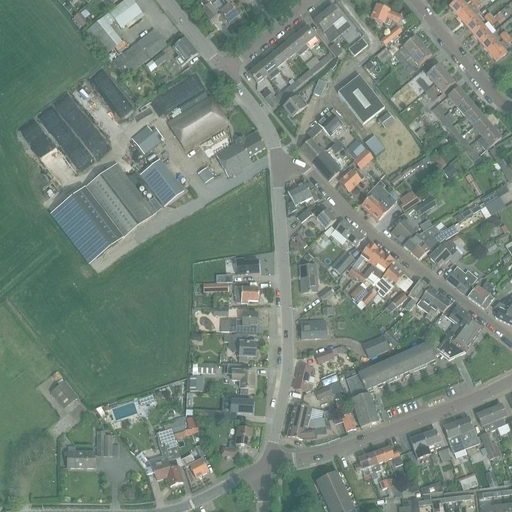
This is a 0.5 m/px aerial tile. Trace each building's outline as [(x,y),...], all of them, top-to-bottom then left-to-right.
[(130,0),(128,0),(122,5),(110,14),(122,29),(142,14),(130,0)] [(238,17),(224,0),(219,0),(217,2),(224,10),(220,14),(228,25),(238,17)] [(458,0),(449,8),(457,18),(468,9),(460,0),(458,0)] [(482,4),(478,0),(472,5),(473,6),(469,10),(468,9),(457,18),(465,27),(475,18),(480,14),(476,9),(482,4)] [(199,7),(202,10),(211,21),(218,15),(206,1),(199,7)] [(371,19),(384,25),(385,27),(389,28),(390,28),(393,22),(398,25),(401,17),(376,6),(371,19)] [(352,23),(348,26),(333,7),(323,15),(341,36),(350,29),(354,34),(358,31),(352,23)] [(484,18),(487,23),(493,18),(489,13),(484,18)] [(72,20),(79,30),(82,27),(83,28),(88,24),(84,19),(80,14),(74,18),(72,20)] [(341,36),(323,15),(314,22),(332,44),(341,36)] [(465,27),(473,36),(483,27),(475,18),(465,27)] [(497,23),(493,18),(487,23),(491,27),(497,23)] [(473,36),(480,45),(491,36),(495,32),(491,27),(487,23),(483,27),(473,36)] [(307,28),(297,36),(305,46),(315,37),(307,28)] [(397,28),(390,34),(381,42),(385,47),(402,33),(397,28)] [(154,31),(147,37),(114,63),(126,78),(167,46),(154,31)] [(499,36),(503,41),(509,36),(505,31),(499,36)] [(297,36),(287,44),(295,54),(298,57),(308,50),(305,46),(297,36)] [(480,45),(488,54),(499,46),(491,36),(480,45)] [(511,41),(511,40),(509,36),(503,41),(507,46),(511,41)] [(394,56),(402,66),(423,47),(415,38),(402,49),(403,49),(394,56)] [(185,39),(177,45),(173,49),(179,57),(175,60),(181,68),(198,55),(185,39)] [(348,50),(354,58),(368,47),(362,40),(348,50)] [(287,44),(277,52),(285,62),(295,54),(287,44)] [(335,44),(330,48),(337,58),(343,54),(335,44)] [(499,46),(488,54),(496,64),(506,55),(499,46)] [(423,47),(402,66),(410,75),(431,57),(423,47)] [(376,57),(383,65),(392,57),(386,49),(376,57)] [(277,52),(268,60),(276,69),(285,62),(277,52)] [(329,55),(319,63),(322,67),(332,59),(329,55)] [(258,68),(266,78),(270,82),(280,74),(276,69),(268,60),(258,68)] [(322,67),(319,63),(309,70),(313,75),(322,67)] [(426,77),(434,87),(447,75),(439,66),(426,77)] [(266,78),(258,68),(249,75),(257,85),(266,78)] [(313,75),(309,70),(299,78),(303,83),(313,75)] [(447,75),(434,87),(442,96),(455,85),(447,75)] [(338,94),(363,126),(384,109),(359,77),(338,94)] [(303,83),(299,78),(290,86),(294,90),(303,83)] [(430,90),(422,80),(418,84),(426,94),(430,90)] [(313,95),(321,98),(326,84),(319,81),(313,95)] [(294,90),(290,86),(280,94),(284,98),(294,90)] [(447,99),(455,109),(467,99),(459,89),(447,99)] [(438,99),(430,90),(426,94),(434,103),(438,99)] [(62,104),(105,158),(118,147),(75,93),(62,104)] [(284,98),(280,94),(275,98),(272,94),(264,100),(272,109),(279,103),(278,103),(284,98)] [(121,109),(136,103),(133,95),(118,101),(121,109)] [(299,97),(291,103),(284,109),(292,119),(307,107),(299,97)] [(211,98),(203,103),(169,124),(186,152),(228,125),(211,98)] [(455,109),(464,119),(476,109),(467,99),(455,109)] [(116,121),(114,106),(97,108),(99,121),(107,120),(108,127),(117,126),(116,121)] [(432,112),(440,122),(444,118),(443,116),(446,113),(439,106),(432,112)] [(464,119),(473,129),(484,119),(476,109),(464,119)] [(395,110),(386,116),(390,121),(399,115),(395,110)] [(329,138),(330,138),(341,127),(335,121),(337,119),(331,113),(317,126),(322,131),(329,138)] [(449,113),(444,118),(440,122),(449,132),(453,128),(451,126),(456,121),(449,113)] [(473,129),(481,139),(493,129),(484,119),(473,129)] [(312,140),(322,131),(317,126),(307,135),(312,140)] [(132,140),(145,155),(164,140),(156,130),(152,133),(147,127),(132,140)] [(62,139),(55,133),(52,136),(44,128),(34,138),(49,152),(62,139)] [(462,139),(453,128),(449,132),(458,143),(462,139)] [(493,129),(481,139),(477,142),(486,153),(501,139),(493,129)] [(373,140),(384,152),(393,145),(382,132),(373,140)] [(237,145),(232,148),(217,157),(229,178),(252,165),(248,159),(265,149),(256,134),(244,141),(243,138),(235,142),(237,145)] [(462,139),(458,143),(466,152),(470,148),(462,139)] [(300,151),(312,164),(325,152),(321,147),(318,150),(310,142),(300,151)] [(338,142),(336,144),(330,148),(333,151),(340,145),(338,142)] [(360,145),(352,153),(357,159),(366,151),(360,145)] [(479,158),(470,148),(466,152),(475,162),(479,158)] [(495,149),(491,151),(490,152),(496,162),(501,160),(495,149)] [(366,151),(354,163),(361,171),(374,159),(366,151)] [(325,152),(312,164),(328,183),(339,174),(336,171),(339,168),(326,152),(325,152)] [(434,153),(425,159),(429,165),(438,158),(434,153)] [(384,160),(379,164),(383,169),(388,165),(384,160)] [(422,169),(428,166),(425,160),(419,163),(422,169)] [(508,170),(501,160),(496,162),(503,173),(508,170)] [(140,176),(164,208),(184,193),(160,161),(140,176)] [(144,199),(118,165),(53,214),(91,264),(156,215),(156,214),(162,209),(154,199),(148,204),(144,199)] [(198,175),(205,185),(214,178),(207,169),(198,175)] [(52,184),(59,177),(52,170),(45,177),(52,184)] [(355,170),(347,177),(340,184),(349,194),(364,179),(355,170)] [(511,182),(511,176),(508,170),(503,173),(510,184),(511,182)] [(476,180),(482,178),(478,171),(473,174),(476,180)] [(506,194),(511,191),(511,183),(503,187),(506,194)] [(305,184),(297,188),(304,203),(312,199),(314,203),(319,201),(314,191),(309,193),(305,184)] [(361,207),(370,216),(388,196),(381,190),(384,188),(379,184),(366,198),(368,200),(361,207)] [(304,203),(297,188),(288,193),(292,203),(288,205),(292,213),(297,210),(296,207),(304,203)] [(500,199),(495,192),(481,201),(485,208),(500,199)] [(401,208),(404,213),(419,203),(412,194),(400,201),(404,206),(401,208)] [(388,196),(370,216),(378,223),(396,204),(388,196)] [(433,198),(416,209),(420,216),(438,205),(433,198)] [(485,208),(491,218),(506,209),(500,199),(485,208)] [(313,215),(309,210),(297,219),(302,224),(313,215)] [(461,216),(464,221),(473,215),(470,210),(461,216)] [(313,215),(326,231),(336,222),(327,211),(322,216),(318,211),(313,215)] [(392,234),(403,246),(418,232),(407,220),(392,234)] [(364,239),(343,222),(335,231),(356,249),(364,239)] [(403,248),(410,254),(428,239),(430,242),(440,233),(434,227),(424,233),(418,237),(417,237),(412,240),(403,248)] [(428,239),(410,254),(419,262),(419,261),(420,261),(426,256),(444,240),(445,240),(446,241),(458,234),(454,227),(446,232),(440,233),(430,242),(428,239)] [(328,238),(335,232),(331,228),(324,234),(328,238)] [(440,248),(436,252),(429,259),(439,268),(443,264),(445,265),(449,262),(453,266),(461,257),(453,250),(455,247),(454,247),(450,243),(450,242),(440,248)] [(346,271),(349,273),(353,268),(356,271),(360,266),(365,260),(368,263),(378,251),(370,245),(356,263),(355,262),(346,271)] [(364,277),(367,279),(368,280),(385,257),(378,251),(368,263),(372,266),(364,277)] [(340,276),(354,261),(347,255),(333,270),(340,276)] [(385,256),(385,257),(368,280),(367,279),(367,280),(375,286),(379,281),(384,275),(393,262),(385,256)] [(244,260),(236,261),(237,277),(244,276),(259,275),(258,262),(244,263),(244,260)] [(314,267),(310,267),(300,268),(302,295),(316,294),(314,267)] [(405,294),(407,292),(413,284),(392,267),(378,284),(380,285),(377,287),(380,291),(377,293),(383,299),(394,289),(396,286),(405,294)] [(349,273),(349,274),(355,278),(359,273),(356,271),(353,268),(349,273)] [(468,272),(465,275),(457,268),(446,282),(464,297),(470,289),(470,290),(472,288),(472,287),(478,280),(468,272)] [(359,273),(355,278),(363,284),(367,280),(367,279),(364,277),(359,273)] [(404,310),(409,313),(411,310),(428,288),(420,282),(409,297),(412,300),(407,307),(404,310)] [(474,290),(468,298),(476,304),(477,306),(485,311),(491,303),(494,300),(488,296),(494,288),(486,282),(483,287),(484,288),(482,291),(476,287),(474,290)] [(204,286),(204,294),(228,294),(228,285),(204,286)] [(357,304),(367,294),(360,287),(350,297),(357,304)] [(236,298),(236,305),(241,305),(248,305),(248,302),(258,303),(259,290),(249,289),(242,289),(241,298),(236,298)] [(423,311),(428,315),(432,310),(430,309),(440,296),(430,289),(420,302),(421,302),(417,307),(423,311)] [(319,297),(322,302),(332,295),(328,290),(319,297)] [(361,302),(366,306),(375,297),(370,292),(361,302)] [(391,313),(407,299),(402,294),(392,303),(386,308),(391,313)] [(438,311),(443,315),(452,305),(440,296),(430,309),(432,310),(428,315),(426,318),(430,322),(438,311)] [(511,304),(509,302),(505,308),(499,305),(493,310),(498,314),(496,319),(511,327),(511,304)] [(442,316),(455,326),(459,328),(468,316),(453,304),(452,305),(443,315),(442,316)] [(236,336),(247,336),(256,337),(256,327),(257,327),(257,314),(243,314),(243,321),(230,321),(229,334),(237,334),(236,336)] [(436,351),(440,355),(449,362),(466,354),(484,328),(468,316),(459,328),(455,326),(436,351)] [(326,322),(300,323),(301,341),(333,339),(332,326),(326,326),(326,322)] [(405,338),(412,334),(409,329),(402,333),(405,338)] [(383,336),(395,348),(399,344),(389,332),(383,336)] [(247,336),(236,336),(234,336),(234,337),(224,337),(224,343),(231,344),(230,348),(234,353),(237,351),(237,352),(237,357),(239,358),(239,363),(246,363),(246,358),(255,359),(256,345),(247,344),(247,336)] [(388,351),(383,338),(363,346),(369,359),(388,351)] [(428,345),(412,352),(419,368),(430,364),(431,366),(436,364),(434,358),(440,355),(436,351),(433,348),(430,347),(429,347),(428,345)] [(345,350),(343,347),(316,356),(319,365),(333,360),(332,357),(346,352),(345,350)] [(53,365),(59,360),(52,352),(46,357),(53,365)] [(412,352),(385,364),(393,380),(404,375),(405,378),(410,376),(409,373),(419,368),(412,352)] [(190,392),(202,393),(203,377),(200,377),(200,374),(215,375),(215,365),(193,364),(192,377),(190,377),(190,392)] [(359,376),(360,376),(367,392),(377,387),(378,389),(383,387),(382,385),(393,380),(385,364),(359,376)] [(233,375),(232,382),(241,383),(240,390),(254,391),(255,374),(243,373),(243,366),(227,365),(227,375),(233,375)] [(294,390),(304,393),(305,393),(305,392),(312,391),(313,385),(307,383),(309,377),(313,378),(315,371),(300,367),(294,390)] [(367,392),(360,376),(347,382),(353,401),(351,401),(361,429),(378,423),(374,412),(377,411),(375,406),(373,407),(367,392)] [(51,394),(64,411),(79,399),(65,382),(64,383),(62,380),(57,383),(60,386),(51,394)] [(342,391),(339,384),(316,393),(319,401),(342,391)] [(230,414),(231,414),(243,415),(253,416),(253,402),(231,401),(230,413),(230,414)] [(290,428),(306,432),(307,431),(315,430),(325,428),(324,420),(311,421),(311,422),(308,422),(311,410),(296,407),(296,406),(295,406),(290,428)] [(502,406),(489,411),(497,430),(500,437),(511,432),(509,426),(508,425),(505,426),(503,420),(507,418),(502,406)] [(194,419),(230,421),(231,414),(230,414),(230,413),(195,411),(194,419)] [(497,430),(489,411),(476,416),(482,428),(483,428),(485,432),(488,430),(490,434),(497,430)] [(341,418),(343,424),(347,434),(356,431),(351,415),(341,418)] [(190,431),(196,429),(193,418),(187,420),(190,431)] [(466,450),(479,446),(469,419),(456,424),(466,450)] [(456,424),(443,429),(448,441),(447,441),(452,456),(466,450),(456,424)] [(306,432),(290,428),(288,438),(303,442),(317,441),(315,430),(307,431),(306,432)] [(223,444),(223,450),(222,456),(235,458),(236,452),(235,452),(236,446),(240,447),(243,447),(249,448),(252,431),(238,429),(236,443),(230,442),(229,445),(223,444)] [(180,457),(172,430),(157,435),(159,444),(158,444),(161,452),(167,451),(169,459),(172,458),(172,459),(180,457)] [(191,434),(195,449),(200,459),(207,456),(203,446),(198,432),(191,434)] [(436,432),(423,436),(428,449),(434,446),(435,450),(442,448),(436,432)] [(100,433),(99,456),(114,457),(114,437),(106,437),(107,434),(100,433)] [(487,434),(481,437),(486,449),(488,456),(490,461),(497,459),(495,453),(487,434)] [(428,449),(423,436),(410,441),(417,461),(430,456),(428,449)] [(209,439),(202,442),(207,455),(213,452),(209,439)] [(390,449),(374,455),(378,465),(393,460),(396,470),(403,468),(398,452),(392,454),(390,449)] [(447,450),(438,453),(442,464),(451,460),(447,450)] [(68,452),(68,460),(68,470),(95,470),(95,452),(68,452)] [(374,455),(364,458),(366,463),(369,462),(373,475),(381,472),(378,465),(374,455)] [(191,456),(182,461),(186,470),(190,467),(196,480),(209,474),(202,460),(195,464),(191,456)] [(366,463),(364,458),(358,461),(360,466),(354,468),(356,473),(362,471),(365,478),(373,475),(369,462),(366,463)] [(157,482),(168,479),(170,488),(183,484),(178,468),(176,461),(169,463),(168,463),(153,467),(157,482)] [(497,483),(503,480),(498,469),(492,472),(497,483)] [(354,511),(337,474),(316,483),(329,511),(354,511)] [(475,477),(460,483),(464,492),(478,486),(475,477)] [(395,478),(389,480),(385,482),(387,489),(390,498),(395,496),(395,498),(402,498),(402,496),(395,478)] [(440,484),(434,486),(437,495),(444,494),(440,484)]
